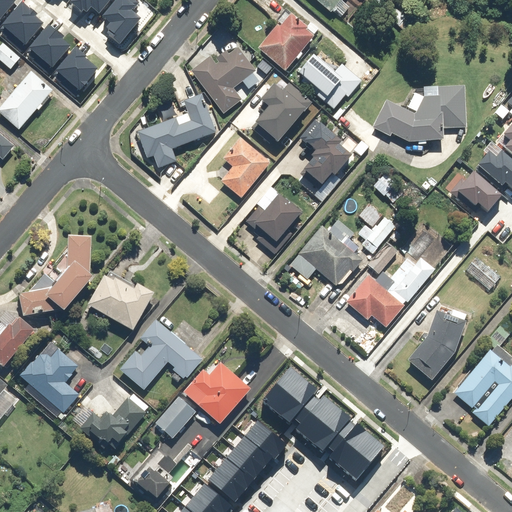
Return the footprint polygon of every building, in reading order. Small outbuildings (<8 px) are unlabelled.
[(0,0),(0,22),(17,0),(0,0)] [(38,11),(23,0),(21,0),(0,27),(0,30),(23,49),(46,20),(36,12),(38,11)] [(74,0),(73,2),(85,13),(88,10),(89,11),(93,6),(99,11),(108,0),(74,0)] [(108,30),(106,32),(118,42),(137,19),(127,11),(132,6),(124,0),(119,0),(105,18),(111,23),(107,29),(108,30)] [(339,1),(339,0),(309,0),(329,15),(340,1),(339,1)] [(67,33),(51,22),(27,52),(53,72),(75,43),(65,35),(67,33)] [(259,56),(283,75),(310,41),(285,22),(259,56)] [(5,44),(0,49),(0,59),(12,70),(22,59),(5,44)] [(94,58),(79,46),(55,77),(80,96),(103,67),(93,59),(94,58)] [(239,102),(230,91),(253,73),(235,50),(213,67),(208,60),(189,74),(219,116),(239,102)] [(316,54),(299,75),(326,97),(343,77),(316,54)] [(35,73),(1,111),(22,129),(56,91),(35,73)] [(269,107),(253,127),(270,141),(274,137),(280,142),(313,102),(287,81),(279,92),(273,87),(262,101),(269,107)] [(388,139),(389,136),(406,146),(438,145),(438,131),(464,130),(462,89),(434,90),(434,101),(419,102),(410,118),(400,113),(383,104),(370,130),(388,139)] [(156,128),(165,153),(213,136),(203,110),(201,111),(197,99),(180,106),(184,117),(156,128)] [(316,190),(330,174),(332,175),(349,154),(336,143),(339,139),(315,120),(300,138),(314,149),(309,156),(311,158),(298,175),(316,190)] [(511,121),(501,135),(508,140),(503,146),(511,153),(511,121)] [(16,147),(10,142),(1,135),(0,133),(0,155),(6,160),(16,147)] [(372,147),(364,141),(356,151),(363,157),(372,147)] [(218,185),(239,201),(265,168),(236,143),(220,162),(230,170),(218,185)] [(489,152),(478,166),(503,186),(505,183),(511,188),(511,159),(501,151),(496,157),(489,152)] [(462,178),(451,191),(475,212),(480,207),(488,213),(503,195),(473,170),(465,180),(462,178)] [(204,183),(199,188),(213,200),(217,194),(204,183)] [(276,196),(262,213),(257,209),(244,224),(249,228),(259,237),(255,242),(274,256),(289,237),(283,232),(298,215),(276,196)] [(230,210),(216,197),(204,209),(218,222),(230,210)] [(365,208),(356,219),(369,229),(378,218),(365,208)] [(383,221),(366,242),(375,250),(392,229),(383,221)] [(297,259),(334,289),(347,273),(349,275),(359,263),(319,231),(309,243),(297,259)] [(71,236),(69,272),(57,287),(23,295),(28,317),(67,308),(70,310),(97,278),(92,274),(94,237),(71,236)] [(370,265),(381,274),(400,251),(389,243),(370,265)] [(498,280),(475,261),(465,273),(488,292),(498,280)] [(391,293),(405,305),(431,274),(417,262),(391,293)] [(111,274),(92,307),(137,331),(155,299),(111,274)] [(400,310),(365,280),(347,301),(344,305),(364,323),(368,319),(382,331),(400,310)] [(0,362),(8,369),(39,331),(20,316),(2,337),(0,335),(0,362)] [(404,365),(427,385),(450,358),(460,327),(432,317),(423,341),(404,365)] [(123,369),(129,374),(128,374),(146,390),(169,363),(170,362),(189,378),(205,360),(158,320),(142,338),(152,347),(152,348),(151,348),(143,358),(136,353),(123,369)] [(66,383),(79,367),(59,350),(52,359),(44,353),(39,359),(37,357),(21,376),(65,413),(81,395),(66,383)] [(468,414),(486,429),(511,399),(511,364),(506,370),(487,355),(453,397),(470,411),(468,414)] [(217,358),(187,393),(224,425),(254,390),(217,358)] [(296,368),(266,402),(357,481),(387,447),(296,368)] [(0,398),(10,386),(0,378),(0,398)] [(107,449),(116,438),(122,443),(128,436),(129,436),(148,413),(130,398),(114,418),(108,413),(101,421),(93,415),(82,429),(107,449)] [(181,398),(159,424),(176,439),(198,413),(181,398)] [(257,422),(212,480),(237,500),(273,453),(277,456),(286,445),(257,422)] [(187,472),(161,449),(132,481),(159,504),(187,472)] [(205,486),(183,511),(224,511),(229,506),(205,486)]
